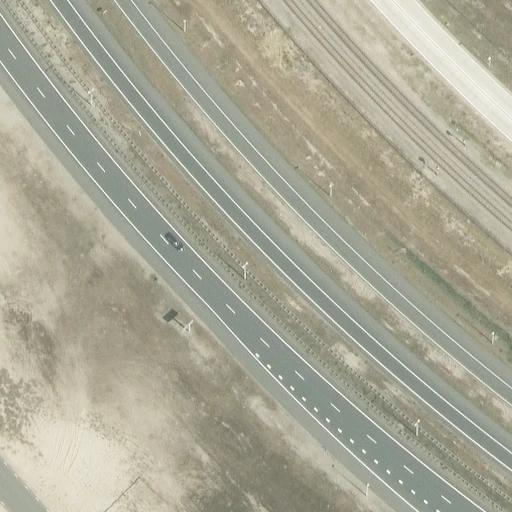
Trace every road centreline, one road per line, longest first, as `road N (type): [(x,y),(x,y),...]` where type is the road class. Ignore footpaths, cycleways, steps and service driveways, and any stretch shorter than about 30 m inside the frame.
road 1 (trunk): [(0,43),(173,250),(271,349),(462,511)]
road 2 (secondary): [(511,460),(352,329),(268,248),(57,0)]
road 3 (secondary): [(511,394),(420,323),(335,242),(214,114),(122,0)]
